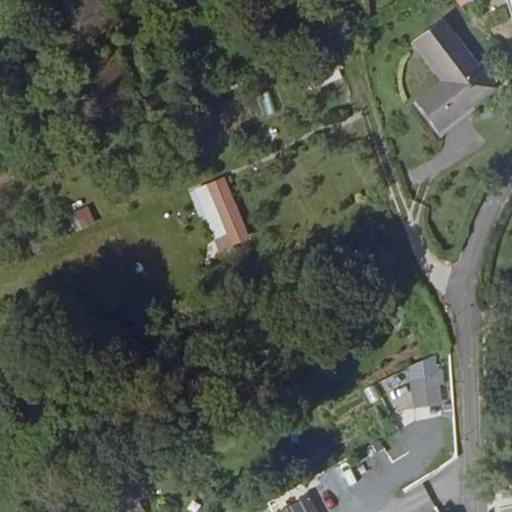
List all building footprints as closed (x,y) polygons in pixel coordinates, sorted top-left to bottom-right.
[(106,0),(66,0),(80,49),(118,40),(106,0)] [(317,0),(303,0),(306,10),(319,7),(317,0)] [(511,0),(503,0),(511,31),(511,0)] [(469,97),(486,84),(439,25),(408,49),(440,87),(414,107),(437,136),(476,106),(469,97)] [(97,75),(106,113),(112,135),(141,128),(126,68),(97,75)] [(95,115),(106,113),(97,75),(84,78),(95,115)] [(493,92),(486,84),(469,97),(476,106),(493,92)] [(251,237),(231,191),(202,203),(222,250),(251,237)] [(90,207),(71,213),(77,230),(96,224),(90,207)] [(439,359),(409,361),(413,407),(442,404),(439,359)] [(320,511),(309,493),(276,511),(320,511)]
